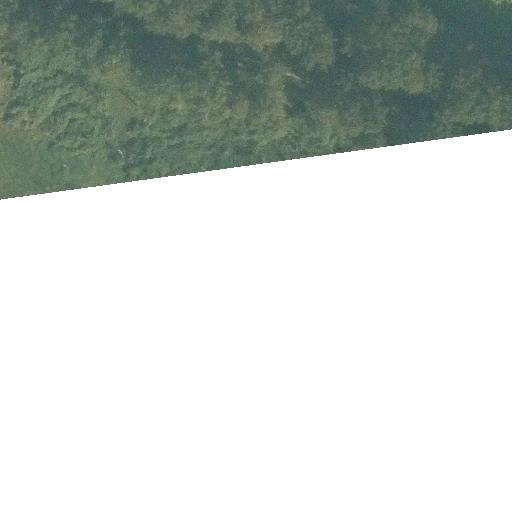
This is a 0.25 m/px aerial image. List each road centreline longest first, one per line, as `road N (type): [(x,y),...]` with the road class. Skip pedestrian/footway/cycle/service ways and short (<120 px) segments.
road 1 (track): [(58,0),(511,144)]
road 2 (track): [(511,66),(297,0)]
